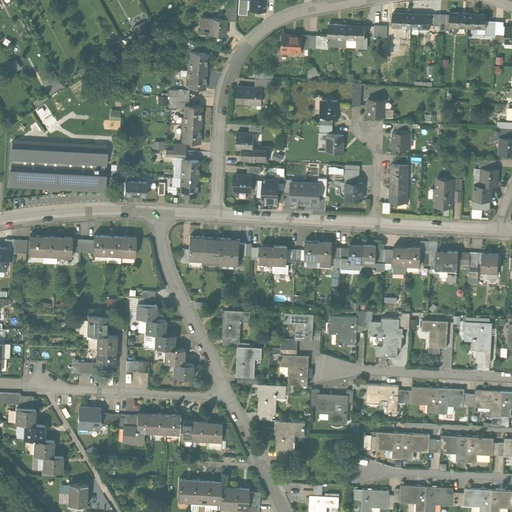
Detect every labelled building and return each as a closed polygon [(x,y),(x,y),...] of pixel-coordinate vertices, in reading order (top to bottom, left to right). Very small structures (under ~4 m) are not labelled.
[(236,0),(226,0),(226,19),(226,20),(235,20),(236,0)] [(265,0),(249,0),(249,10),(265,10),(265,0)] [(130,19),(137,33),(150,27),(143,13),(130,19)] [(468,14),(450,13),(450,16),(449,28),(467,29),(468,14)] [(411,15),(393,14),(392,28),(410,29),(411,15)] [(486,15),(468,14),(467,29),(485,30),(486,22),(486,15)] [(429,16),(411,15),(410,29),(428,30),(429,16)] [(449,28),(450,16),(440,16),(440,27),(439,32),(449,32),(449,28)] [(226,19),(201,18),(200,35),(226,36),(226,20),(226,19)] [(496,23),(486,22),(485,30),(485,35),(496,36),(496,23)] [(347,26),(329,25),(329,39),(346,39),(347,26)] [(365,27),(347,26),(346,39),(364,40),(365,27)] [(301,36),(283,35),(283,52),(300,53),(301,36)] [(181,45),(192,48),(194,42),(184,38),(181,45)] [(207,54),(190,53),(189,71),(206,72),(207,54)] [(206,72),(189,71),(188,89),(205,90),(206,72)] [(51,94),(64,86),(56,72),(43,79),(51,94)] [(257,79),(257,88),(263,88),(263,89),(273,90),(273,80),(257,79)] [(257,88),(237,87),(237,103),(262,105),(263,89),(263,88),(257,88)] [(361,91),(353,90),(352,106),(360,107),(361,91)] [(385,101),(368,100),(368,117),(384,118),(385,101)] [(337,119),(337,102),(321,101),(320,118),(337,119)] [(201,107),(185,107),(184,125),(200,125),(201,107)] [(120,121),(120,111),(111,111),(110,121),(120,121)] [(200,125),(184,125),(183,143),(199,143),(200,125)] [(511,139),(511,136),(511,130),(497,130),(496,139),(500,139),(511,139)] [(409,150),(410,133),(407,133),(395,132),(393,132),(392,149),(409,150)] [(254,134),(237,133),(236,149),(242,150),(253,150),(254,134)] [(342,153),(343,136),(327,136),(326,152),(342,153)] [(499,155),(511,155),(511,139),(500,139),(499,155)] [(107,144),(11,140),(9,188),(105,192),(107,144)] [(253,150),(242,150),(242,160),(267,161),(267,150),(253,150)] [(482,170),(494,170),(495,161),(480,160),(479,170),(482,170)] [(181,178),(197,179),(198,161),(182,161),(181,178)] [(359,166),(345,165),(345,177),(359,178),(359,166)] [(407,182),(408,165),(391,165),(390,181),(407,182)] [(491,187),(497,187),(498,170),(494,170),(482,170),(481,186),(491,187)] [(235,175),(234,191),(251,192),(252,176),(235,175)] [(180,197),(197,197),(197,179),(181,178),(180,197)] [(277,202),(278,191),(278,181),(263,180),(262,202),(277,202)] [(407,182),(390,181),(389,202),(406,203),(407,182)] [(146,183),(125,182),(124,196),(146,197),(146,183)] [(305,184),(291,183),(290,203),(298,203),(298,204),(304,205),(305,184)] [(361,201),(362,184),(346,183),(345,200),(361,201)] [(305,184),(304,205),(311,205),(311,204),(318,204),(319,184),(305,184)] [(490,202),(491,187),(481,186),(475,186),(474,201),(479,201),(490,202)] [(452,207),(452,190),(437,189),(436,206),(452,207)] [(29,236),(28,255),(43,256),(44,237),(29,236)] [(93,241),(93,254),(92,255),(107,255),(108,237),(93,236),(93,241)] [(44,237),(43,256),(57,256),(58,238),(44,237)] [(108,237),(107,255),(121,256),(122,238),(108,237)] [(58,238),(57,256),(70,257),(71,238),(58,238)] [(122,238),(121,256),(135,257),(135,238),(122,238)] [(203,262),(204,239),(189,238),(189,251),(189,261),(203,262)] [(221,240),(204,239),(203,262),(203,263),(220,264),(221,240)] [(13,253),(13,241),(5,240),(4,248),(6,248),(6,253),(13,253)] [(221,240),(220,264),(220,265),(238,266),(239,256),(239,245),(239,240),(221,240)] [(317,268),(317,260),(318,242),(305,242),(304,260),(305,260),(304,267),(317,268)] [(330,261),(331,243),(318,242),(317,260),(319,260),(319,269),(330,269),(331,261),(330,261)] [(363,245),(350,244),(349,262),(362,263),(363,245)] [(261,245),(260,264),(272,264),(273,246),(261,245)] [(376,245),(363,245),(362,263),(361,270),(383,271),(384,264),(384,263),(375,263),(376,249),(376,245)] [(273,246),(272,264),(286,265),(287,247),(273,246)] [(407,247),(394,246),(394,251),(393,265),(392,273),(406,274),(406,265),(407,247)] [(420,248),(407,247),(406,265),(419,266),(419,265),(420,252),(420,248)] [(384,250),(376,249),(375,263),(384,263),(384,250)] [(394,251),(384,250),(384,263),(384,264),(393,265),(394,251)] [(429,253),(420,252),(419,265),(428,266),(429,253)] [(441,253),(435,253),(434,266),(434,270),(440,270),(440,278),(456,278),(457,264),(457,253),(441,252),(441,253)] [(469,253),(457,253),(457,264),(469,265),(469,253)] [(478,254),(469,253),(469,265),(469,273),(477,273),(478,254)] [(498,255),(482,254),(481,271),(488,272),(498,272),(498,255)] [(156,306),(154,306),(143,305),(137,305),(136,319),(146,319),(155,320),(156,306)] [(240,340),(241,321),(250,321),(250,310),(222,309),(222,316),(223,316),(222,339),(223,339),(240,340)] [(358,310),(357,316),(358,316),(357,325),(365,325),(366,311),(358,310)] [(313,314),(285,312),(284,322),(296,323),(295,339),(297,339),(312,340),(313,314)] [(402,327),(402,328),(409,328),(410,313),(399,313),(398,318),(399,318),(398,327),(402,327)] [(357,316),(330,315),(329,333),(341,334),(341,345),(356,346),(357,325),(358,316),(357,316)] [(106,336),(107,318),(88,317),(87,321),(87,327),(89,327),(88,335),(97,335),(106,336)] [(397,348),(401,348),(402,328),(402,327),(398,327),(399,318),(398,318),(381,317),(381,320),(371,320),(371,335),(382,335),(381,347),(377,347),(377,345),(376,345),(376,356),(397,357),(397,348)] [(165,335),(165,320),(155,320),(146,319),(145,334),(155,334),(165,335)] [(421,330),(430,330),(429,346),(439,347),(446,347),(447,321),(422,319),(421,330)] [(465,332),(473,333),(473,349),(477,349),(489,350),(491,324),(466,322),(465,332)] [(174,349),(175,335),(165,335),(155,334),(154,348),(164,349),(174,349)] [(115,350),(116,336),(106,336),(97,335),(96,342),(99,342),(98,349),(96,349),(115,350)] [(281,348),(297,349),(297,339),(295,339),(281,338),(281,348)] [(261,358),(262,348),(240,346),(238,346),(236,376),(237,376),(251,376),(252,357),(261,358)] [(115,365),(115,350),(96,349),(96,356),(98,356),(98,363),(95,363),(95,364),(115,365)] [(183,364),(184,350),(174,349),(164,349),(163,363),(173,364),(183,364)] [(489,350),(477,349),(477,361),(489,362),(489,350)] [(306,386),(307,356),(280,354),(280,366),(288,367),(288,385),(306,386)] [(192,379),(193,365),(183,364),(173,364),(173,378),(192,379)] [(258,383),(257,390),(259,390),(258,413),(260,413),(273,414),(276,414),(277,395),(286,395),(286,385),(258,383)] [(380,404),(380,401),(387,401),(387,413),(397,414),(397,403),(398,390),(398,386),(367,384),(366,404),(380,404)] [(438,388),(412,387),(412,391),(411,404),(427,405),(427,413),(436,413),(438,388)] [(464,389),(438,388),(436,413),(447,414),(447,406),(463,407),(463,393),(464,389)] [(311,405),(318,405),(318,394),(319,394),(319,389),(312,389),(311,405)] [(406,391),(398,390),(397,403),(405,403),(406,391)] [(490,416),(500,417),(501,391),(476,390),(476,394),(475,407),(491,408),(490,416)] [(511,391),(501,391),(500,417),(510,417),(511,409),(511,391)] [(345,396),(319,394),(318,394),(318,405),(317,411),(329,412),(329,423),(345,424),(346,402),(346,396),(345,396)] [(99,429),(100,409),(79,408),(78,428),(99,429)] [(35,425),(35,410),(16,409),(15,424),(25,424),(35,425)] [(151,433),(151,415),(137,414),(137,416),(136,432),(129,432),(128,443),(143,444),(144,433),(151,433)] [(165,431),(165,415),(151,415),(151,433),(158,433),(158,431),(165,431)] [(179,421),(179,416),(165,415),(165,431),(164,434),(172,434),(172,431),(179,432),(179,421)] [(137,416),(131,416),(130,427),(129,427),(129,432),(136,432),(137,416)] [(304,432),(305,422),(275,420),(275,427),(276,427),(275,450),(277,451),(294,451),(295,432),(304,432)] [(192,440),(193,421),(179,421),(179,432),(178,439),(192,440)] [(207,438),(207,422),(193,421),(192,440),(200,441),(200,438),(207,438)] [(220,448),(222,423),(207,422),(207,438),(206,441),(209,441),(208,448),(220,448)] [(44,440),(45,425),(35,425),(25,424),(24,439),(34,440),(44,440)] [(392,457),(402,458),(403,434),(378,432),(377,436),(377,449),(392,450),(392,457)] [(429,435),(403,434),(402,458),(412,458),(412,451),(428,452),(429,439),(429,435)] [(466,461),(467,437),(442,436),(441,440),(441,452),(457,453),(456,461),(466,461)] [(476,462),(477,454),(492,455),(493,442),(493,439),(467,437),(466,461),(476,462)] [(53,456),(54,441),(44,440),(34,440),(33,455),(44,456),(53,456)] [(62,472),(63,457),(53,456),(44,456),(43,471),(62,472)] [(192,502),(193,481),(179,480),(178,501),(192,502)] [(192,502),(206,502),(207,481),(193,481),(192,502)] [(220,487),(221,482),(207,481),(206,502),(220,503),(220,487)] [(316,484),(301,483),(300,494),(310,495),(316,495),(316,484)] [(86,506),(87,486),(69,485),(67,505),(86,506)] [(416,511),(425,511),(427,486),(401,485),(401,489),(400,502),(416,503),(416,511)] [(427,486),(425,511),(435,511),(436,511),(436,504),(452,505),(453,492),(453,487),(427,486)] [(233,509),(234,488),(220,487),(220,503),(219,509),(233,509)] [(248,504),(248,488),(234,488),(233,509),(247,510),(248,504)] [(489,511),(490,489),(465,488),(465,493),(464,506),(480,507),(479,511),(489,511)] [(363,501),(363,489),(355,489),(354,500),(363,501)] [(371,511),(372,507),(388,508),(389,495),(389,491),(363,489),(363,501),(361,511),(371,511)] [(511,490),(490,489),(489,511),(499,511),(500,508),(511,508),(511,490)] [(338,496),(322,496),(316,495),(310,495),(308,511),(325,511),(326,505),(338,506),(338,496)]
